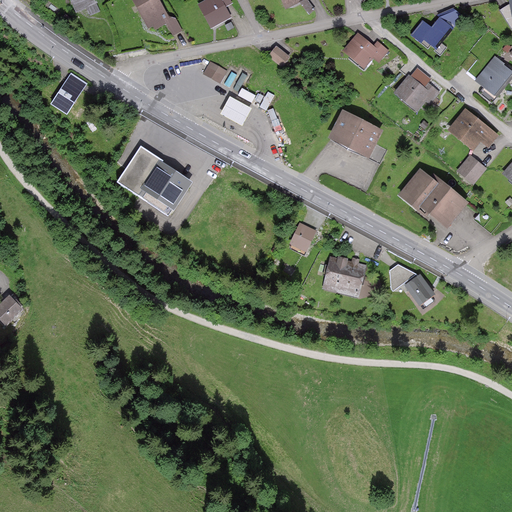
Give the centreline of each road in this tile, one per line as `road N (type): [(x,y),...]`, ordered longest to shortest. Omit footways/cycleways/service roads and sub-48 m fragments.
road 1 (track): [(511,394),(435,365),(300,351),(171,308),(95,255),(0,148)]
road 2 (tertiary): [(119,86),(458,274)]
road 3 (residential): [(119,86),(147,62),(371,15)]
road 4 (residential): [(371,15),(511,135)]
road 5 (tertiary): [(0,0),(119,86)]
